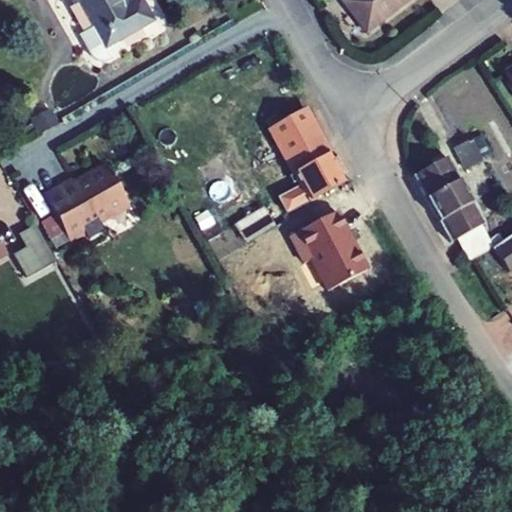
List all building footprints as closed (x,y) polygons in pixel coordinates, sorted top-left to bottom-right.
[(140,0),(138,0),(127,7),(122,0),(71,0),(74,4),(79,1),(94,28),(80,36),(92,57),(92,58),(96,61),(101,62),(107,61),(112,58),(106,48),(153,22),(140,0)] [(408,0),(345,0),(343,2),(366,33),(408,0)] [(345,183),(305,111),(269,130),(278,147),(293,173),(300,187),(292,192),(278,199),(286,215),(345,183)] [(278,147),(269,130),(245,143),(255,160),(278,147)] [(454,150),(465,170),(491,157),(480,137),(454,150)] [(219,155),(198,167),(220,208),(242,196),(219,155)] [(447,158),(414,177),(451,244),(457,240),(470,262),(492,250),(494,249),(481,227),(485,225),(447,158)] [(71,180),(43,196),(73,248),(104,230),(99,222),(128,206),(106,167),(74,185),(71,180)] [(300,187),(293,173),(284,178),(292,192),(300,187)] [(223,232),(254,215),(245,199),(214,216),(223,232)] [(236,225),(247,243),(275,227),(264,209),(236,225)] [(36,226),(33,228),(52,263),(56,261),(36,226)] [(52,263),(33,228),(20,236),(27,249),(14,256),(15,257),(27,278),(52,263)] [(492,250),(509,274),(511,271),(511,236),(494,249),(492,250)]
